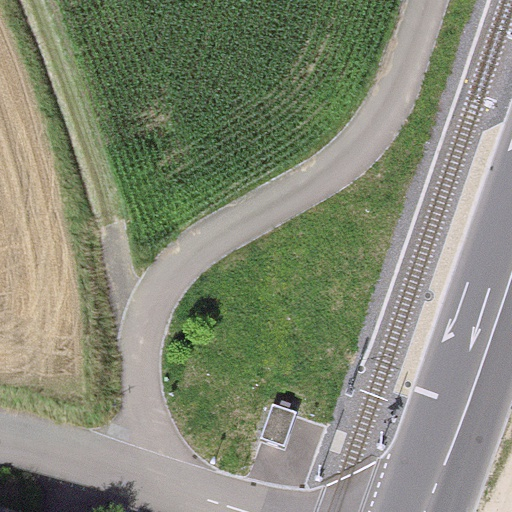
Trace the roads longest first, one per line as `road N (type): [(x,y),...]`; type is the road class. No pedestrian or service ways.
road 1 (primary): [(511,225),(419,511)]
road 2 (residential): [(249,511),(59,451),(0,448)]
